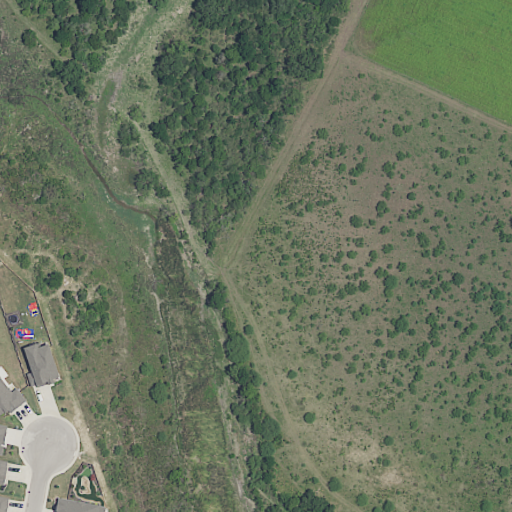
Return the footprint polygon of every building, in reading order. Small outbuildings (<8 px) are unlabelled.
[(24,348),(32,372),(27,374),(31,388),(60,379),(49,344),(39,347),(38,343),(24,348)] [(0,413),(4,418),(26,400),(17,388),(12,391),(0,376),(0,413)] [(0,454),(3,455),(8,426),(0,424),(0,454)] [(0,511),(7,511),(10,498),(0,496),(0,511)] [(104,511),(106,508),(60,497),(56,511),(104,511)]
